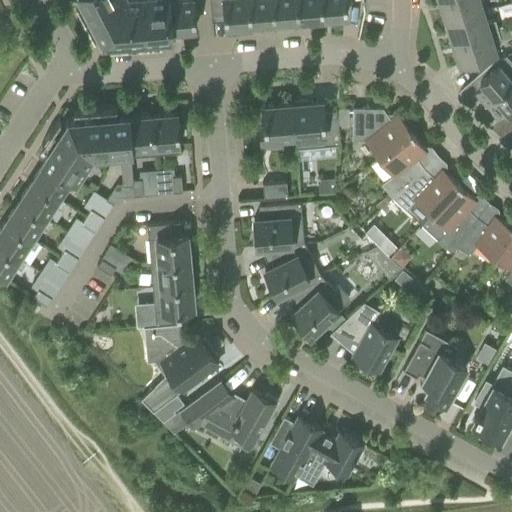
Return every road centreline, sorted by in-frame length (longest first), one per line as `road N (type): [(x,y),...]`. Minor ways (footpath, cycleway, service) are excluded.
road 1 (residential): [(511,478),(253,333),(230,294),(214,67)]
road 2 (unknown): [(223,206),(124,204),(55,309)]
road 3 (track): [(131,511),(0,342)]
road 4 (residential): [(214,67),(356,56),(392,74)]
road 5 (residential): [(392,74),(511,182)]
road 6 (residential): [(72,66),(107,77),(214,67)]
road 7 (residential): [(0,162),(72,66)]
